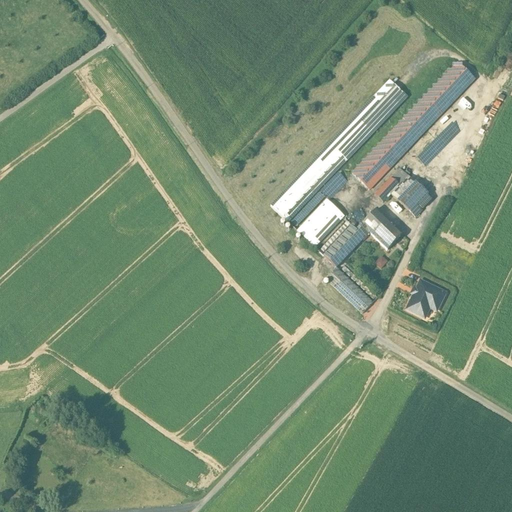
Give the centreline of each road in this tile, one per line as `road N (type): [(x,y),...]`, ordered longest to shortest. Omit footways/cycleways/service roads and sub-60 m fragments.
road 1 (unclassified): [(111,38),(298,283),(367,331)]
road 2 (unclassified): [(367,331),(200,511)]
road 3 (unclassified): [(367,331),(511,416)]
road 4 (unclassified): [(111,38),(0,123)]
